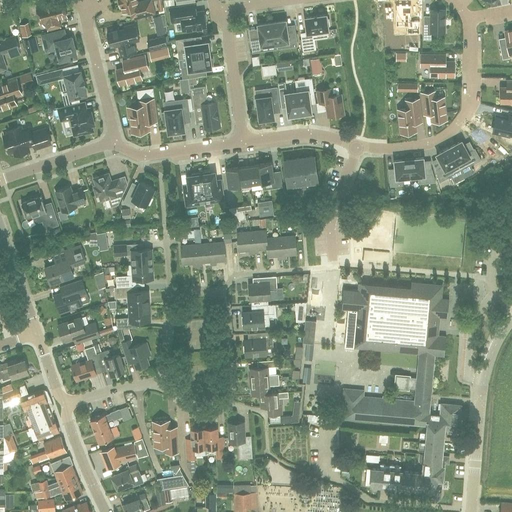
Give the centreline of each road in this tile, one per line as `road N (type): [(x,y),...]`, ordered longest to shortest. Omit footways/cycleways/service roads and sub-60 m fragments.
road 1 (residential): [(224,294),(234,276),(333,266),(331,218),(357,147)]
road 2 (residential): [(357,147),(423,146),(459,123),(470,85),(467,19)]
road 3 (unclassified): [(470,511),(483,381),(511,320)]
road 4 (residential): [(162,381),(184,407),(226,401),(224,294)]
road 5 (residential): [(89,0),(86,21),(115,142)]
road 6 (residential): [(162,381),(170,296),(224,294)]
road 7 (residential): [(243,143),(137,156),(115,142)]
road 8 (residential): [(222,18),(243,143)]
road 9 (residential): [(115,142),(0,181)]
